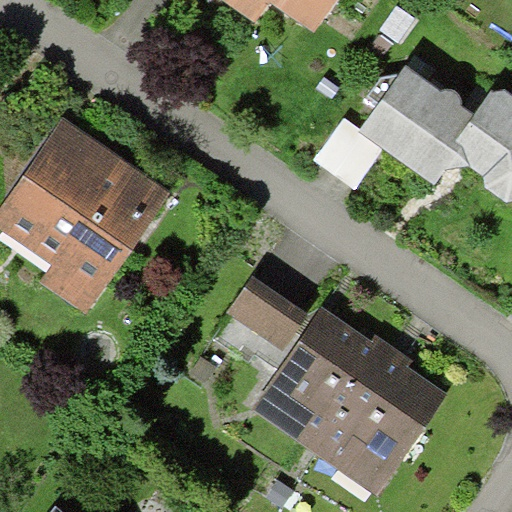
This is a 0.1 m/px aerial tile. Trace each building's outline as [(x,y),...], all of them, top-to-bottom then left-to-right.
[(324,0),(276,0),(309,22),(324,0)] [(376,79),(362,98),(374,107),(356,131),(381,148),(385,169),(405,165),(430,183),(441,168),(464,164),(480,175),(483,186),(502,200),(511,198),(511,111),(511,112),(510,101),(499,93),(488,95),(486,94),(468,118),(454,109),(454,101),(449,95),(443,93),(435,95),(400,70),(395,76),(376,79)] [(88,156),(61,134),(2,216),(92,281),(119,244),(129,243),(139,229),(136,219),(150,199),(112,169),(114,167),(110,157),(95,147),(88,156)] [(0,192),(5,196),(22,171),(0,155),(0,192)] [(278,348),(299,317),(248,282),(208,341),(233,358),(252,330),(278,348)] [(308,347),(300,341),(266,388),(302,413),(296,422),(320,439),(377,356),(326,321),(308,347)] [(410,418),(428,392),(377,356),(320,439),(344,456),(351,447),(386,471),(419,424),(410,418)]
